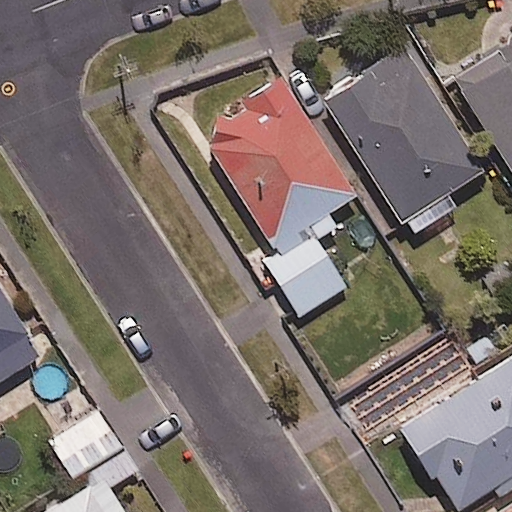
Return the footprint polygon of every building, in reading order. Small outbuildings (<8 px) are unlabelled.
[(511,41),(453,79),(511,173),(511,41)] [(482,171),(403,49),(322,102),(409,236),(454,207),(446,195),(482,171)] [(353,196),(283,82),(198,134),(266,246),(255,253),(295,318),(344,287),(316,241),(337,228),(327,212),(353,196)] [(0,380),(40,355),(0,291),(0,380)] [(511,358),(400,429),(452,511),(454,511),(511,476),(511,358)] [(427,381),(414,359),(344,402),(358,424),(427,381)] [(73,480),(121,447),(97,410),(48,443),(73,480)] [(121,447),(73,480),(81,491),(45,511),(123,511),(110,490),(138,472),(121,447)]
